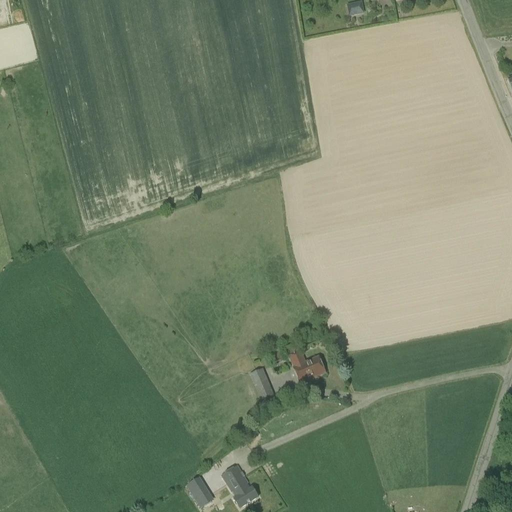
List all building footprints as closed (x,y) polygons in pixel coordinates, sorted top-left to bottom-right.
[(350,18),(365,13),(362,1),(346,6),(350,18)] [(305,364),(300,352),(297,346),(287,351),(294,368),(293,369),(300,385),(325,374),(318,358),(305,364)] [(275,399),(263,370),(249,376),(261,404),(275,399)] [(222,477),(235,499),(234,500),(240,509),(258,498),(252,489),(251,490),(237,468),(222,477)] [(200,479),(186,487),(200,510),(213,502),(200,479)]
